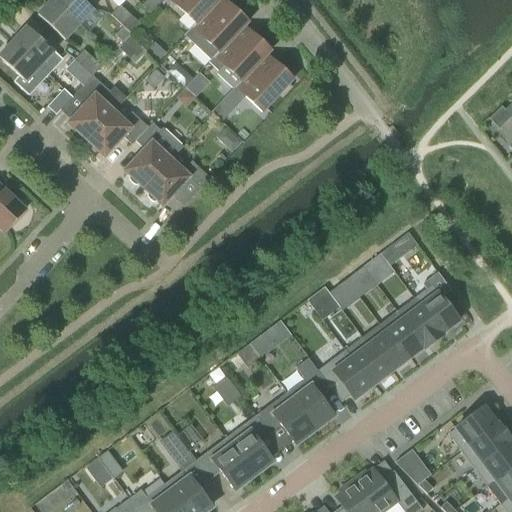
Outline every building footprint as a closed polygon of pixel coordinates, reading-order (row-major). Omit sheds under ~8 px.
[(52,0),(51,1),(78,27),(93,12),(80,0),(52,0)] [(150,15),(163,0),(149,0),(142,8),(150,15)] [(195,26),(218,0),(169,0),(169,1),(194,25),(195,26)] [(217,54),(246,23),(221,0),(218,0),(195,26),(194,25),(191,29),(217,54)] [(64,42),(78,27),(51,1),(37,16),(64,42)] [(110,17),(122,28),(131,36),(140,26),(119,7),(110,17)] [(240,83),(269,52),(243,28),(247,24),(246,23),(217,54),(208,64),(218,74),(224,68),(239,83),(240,83)] [(12,43),(47,77),(62,62),(26,28),(12,43)] [(123,44),(129,38),(131,36),(122,28),(114,37),(123,44)] [(129,38),(123,44),(123,45),(118,50),(134,65),(145,53),(129,38)] [(28,97),(47,77),(12,43),(0,55),(0,60),(18,78),(13,83),(28,97)] [(154,44),(146,52),(158,63),(166,55),(154,44)] [(74,62),(91,78),(92,78),(101,68),(83,52),(74,62)] [(240,83),(239,83),(234,88),(261,114),(292,81),(265,56),(269,52),(240,83)] [(82,88),(91,78),(74,62),(65,72),(82,88)] [(86,142),(113,113),(125,100),(115,90),(110,95),(92,78),(91,78),(82,88),(75,95),(86,105),(67,125),(86,142)] [(56,116),(72,99),(63,90),(47,108),(56,116)] [(185,108),(193,99),(184,90),(176,100),(185,108)] [(217,108),(212,114),(222,123),(227,117),(217,108)] [(502,126),(510,118),(504,112),(496,120),(502,126)] [(131,147),(135,143),(147,129),(130,114),(123,122),(113,113),(86,142),(104,159),(122,139),(131,147)] [(170,161),(179,151),(152,125),(147,129),(135,143),(143,151),(123,173),(142,190),(170,161)] [(182,173),(170,161),(142,190),(161,208),(188,180),(200,191),(209,180),(191,163),(182,173)] [(0,228),(5,233),(25,211),(0,187),(0,228)] [(409,234),(382,251),(388,262),(415,245),(409,234)] [(440,338),(441,337),(441,336),(458,323),(449,311),(451,310),(444,300),(441,301),(431,287),(412,301),(415,305),(440,338)] [(324,288),(307,300),(321,320),(338,308),(324,288)] [(422,350),(423,351),(440,338),(415,305),(398,318),(401,322),(422,350)] [(401,322),(384,334),(405,363),(422,350),(401,322)] [(405,363),(384,334),(367,347),(388,375),(405,363)] [(367,347),(350,359),(372,388),(388,375),(367,347)] [(372,388),(350,359),(344,352),(317,373),(332,393),(341,386),(353,402),(372,388)] [(332,418),(320,401),(332,393),(317,373),(307,360),(295,370),(303,381),(285,395),(313,432),(332,418)] [(282,430),(294,446),(313,432),(285,395),(255,417),(270,438),(282,430)] [(447,436),(460,454),(497,426),(496,426),(483,409),(471,418),(469,416),(459,424),(461,426),(447,436)] [(271,463),(259,447),(270,438),(255,417),(224,440),(252,478),(271,463)] [(510,444),(497,426),(460,454),(473,471),(510,444)] [(172,433),(158,443),(167,456),(181,445),(172,433)] [(210,484),(221,475),(233,492),(252,478),(224,440),(194,463),(210,484)] [(511,447),(510,445),(511,444),(510,444),(473,471),(486,489),(511,469),(511,447)] [(85,470),(91,478),(103,469),(97,461),(85,470)] [(206,511),(211,509),(198,492),(210,484),(194,463),(164,486),(183,511),(206,511)] [(406,476),(416,487),(429,477),(420,465),(406,476)] [(511,469),(486,489),(487,489),(494,484),(506,500),(498,505),(499,506),(511,496),(511,469)] [(366,476),(364,474),(352,483),(373,511),(384,511),(396,504),(401,511),(420,511),(421,511),(393,473),(381,482),(372,471),(366,476)] [(423,482),(417,488),(426,496),(431,490),(423,482)] [(373,511),(352,483),(339,493),(340,495),(334,499),(343,511),(340,511),(373,511)] [(135,511),(183,511),(164,486),(146,499),(140,492),(128,501),(135,511)] [(511,511),(511,496),(499,506),(503,511),(511,511)] [(135,511),(128,501),(116,510),(117,511),(135,511)] [(453,511),(445,503),(439,509),(441,511),(453,511)]
